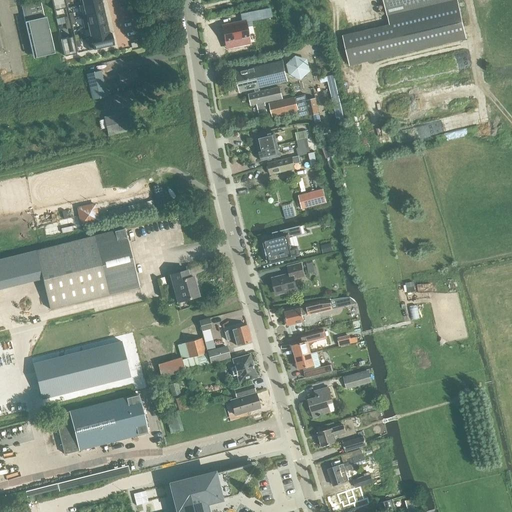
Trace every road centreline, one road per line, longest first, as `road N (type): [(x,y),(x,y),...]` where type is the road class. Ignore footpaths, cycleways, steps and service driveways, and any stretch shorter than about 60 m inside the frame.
road 1 (tertiary): [(289,442),(216,171),(183,0)]
road 2 (residential): [(289,442),(35,511)]
road 3 (track): [(511,121),(478,84),(471,0)]
